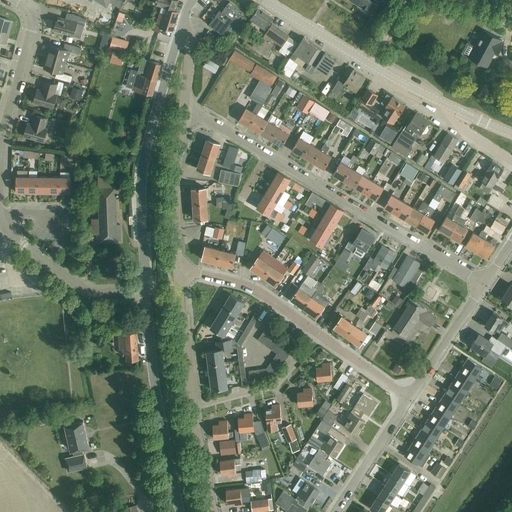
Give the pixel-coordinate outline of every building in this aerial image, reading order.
[(90,0),(97,0),(105,5),(106,5),(108,1),(119,8),(122,0),(90,0)] [(133,2),(133,0),(126,0),(125,0),(123,0),(122,8),(133,11),(135,3),(133,2)] [(175,6),(177,0),(154,0),(153,4),(157,5),(158,4),(178,11),(179,7),(175,6)] [(375,0),(359,0),(357,4),(371,14),(379,2),(375,0)] [(224,35),(240,12),(238,10),(228,2),(221,12),(219,10),(208,24),(224,35)] [(172,31),(178,11),(158,4),(157,5),(161,6),(159,12),(156,22),(153,22),(151,29),(159,31),(160,27),(172,31)] [(264,29),(273,17),(258,6),(249,18),(264,29)] [(57,16),(53,30),(72,35),(80,37),(84,24),(78,23),(78,22),(79,17),(80,16),(70,13),(68,20),(57,16)] [(0,42),(5,44),(12,21),(0,17),(0,42)] [(141,19),(140,27),(150,27),(151,20),(141,19)] [(290,52),(297,43),(288,37),(288,35),(271,23),(264,34),(282,45),(278,50),(285,55),(288,51),(290,52)] [(499,48),(503,42),(500,40),(501,39),(483,30),(469,56),(479,61),(487,65),(497,46),(499,48)] [(112,36),(109,46),(125,52),(129,41),(112,36)] [(315,64),(312,62),(320,49),(302,37),(289,56),(280,71),(289,77),(298,62),(305,66),(304,68),(310,72),(315,65),(326,73),(335,60),(324,52),(315,64)] [(78,53),(80,47),(64,43),(63,48),(49,45),(46,56),(65,61),(68,50),(74,52),(78,53)] [(270,86),(276,76),(234,49),(229,59),(250,72),(250,73),(270,86)] [(70,81),(71,75),(62,73),(65,61),(46,56),(43,68),(56,71),(54,77),(64,80),(70,81)] [(215,72),(219,65),(207,58),(203,65),(215,72)] [(157,80),(162,64),(152,61),(149,60),(145,72),(138,69),(132,89),(151,95),(156,79),(157,80)] [(353,68),(343,82),(344,83),(355,91),(365,77),(353,68)] [(249,126),(261,105),(272,87),(270,86),(259,79),(249,97),(257,102),(252,111),(245,107),(238,120),(249,126)] [(338,79),(331,89),(337,93),(344,83),(343,82),(338,79)] [(276,96),(280,88),(282,83),(278,80),(275,84),(271,93),(276,96)] [(54,93),(56,84),(44,81),(42,87),(43,87),(42,90),(37,88),(33,102),(52,107),(56,94),(54,93)] [(371,105),(378,95),(367,87),(361,98),(371,105)] [(299,91),(293,100),(298,103),(296,106),(307,112),(314,100),(303,94),(299,91)] [(391,97),(386,94),(381,102),(386,105),(385,105),(386,106),(380,115),(393,123),(399,113),(405,105),(391,96),(391,97)] [(260,133),(267,120),(263,118),(268,109),(261,105),(249,126),(260,133)] [(353,109),(349,114),(354,118),(358,112),(353,109)] [(425,124),(427,120),(416,112),(407,125),(405,123),(402,128),(403,128),(395,140),(408,149),(416,136),(412,133),(415,130),(421,134),(425,133),(428,130),(427,125),(425,124)] [(270,139),(278,126),(282,120),(271,113),(267,120),(260,133),(270,139)] [(44,127),(47,118),(34,115),(33,121),(32,124),(27,122),(23,136),(43,141),(47,128),(44,127)] [(346,135),(352,126),(339,118),(336,124),(343,128),(341,132),(346,135)] [(340,128),(335,125),(332,130),(336,133),(340,128)] [(281,146),(289,133),(278,126),(270,139),(281,146)] [(389,128),(383,138),(390,143),(396,132),(389,128)] [(314,141),(318,135),(309,129),(305,135),(314,141)] [(443,161),(458,139),(447,132),(435,151),(433,155),(431,154),(430,156),(428,158),(432,161),(436,156),(443,161)] [(302,155),(309,143),(298,136),(291,149),(302,155)] [(374,154),(379,144),(371,138),(365,148),(374,154)] [(214,158),(216,152),(219,143),(207,139),(202,153),(214,158)] [(313,162),(320,149),(309,143),(302,155),(313,162)] [(324,168),(329,160),(331,156),(325,152),(329,146),(324,143),(320,149),(313,162),(324,168)] [(381,153),(384,147),(379,144),(376,150),(381,153)] [(233,163),(235,157),(238,148),(229,145),(226,154),(224,160),(230,162),(233,163)] [(401,166),(405,160),(391,151),(388,156),(398,162),(397,163),(401,166)] [(209,172),(214,158),(202,153),(197,168),(209,172)] [(222,166),(241,172),(243,166),(233,163),(230,162),(226,161),(224,160),(222,165),(222,166)] [(343,180),(351,167),(340,161),(332,173),(343,180)] [(492,186),(498,177),(497,177),(503,168),(491,161),(480,179),(483,181),(479,187),(487,192),(491,186),(492,186)] [(412,177),(417,170),(406,162),(399,174),(405,177),(407,174),(412,177)] [(354,186),(361,174),(364,169),(358,165),(355,170),(351,167),(343,180),(354,186)] [(218,181),(238,185),(240,173),(220,169),(218,181)] [(470,173),(464,169),(463,170),(462,170),(457,177),(458,178),(455,182),(464,188),(467,183),(465,181),(470,173)] [(277,171),(270,183),(283,190),(287,183),(292,186),(295,182),(289,179),(290,178),(277,171)] [(425,182),(429,176),(422,172),(418,178),(425,182)] [(365,193),(372,180),(361,174),(354,186),(365,193)] [(26,192),(27,176),(16,176),(15,191),(26,192)] [(37,192),(38,176),(27,176),(26,192),(37,192)] [(48,192),(48,176),(38,176),(37,192),(48,192)] [(59,192),(59,176),(48,176),(48,192),(59,192)] [(70,192),(70,176),(59,176),(59,192),(70,192)] [(115,186),(114,176),(97,177),(97,187),(94,187),(95,196),(98,196),(99,225),(96,225),(97,241),(120,240),(119,224),(116,224),(115,195),(118,195),(118,186),(115,186)] [(431,186),(435,180),(430,177),(426,183),(431,186)] [(376,199),(381,191),(383,187),(372,180),(365,193),(376,199)] [(292,186),(291,188),(298,192),(300,189),(301,186),(295,182),(292,186)] [(288,193),(283,190),(270,183),(263,194),(276,202),(281,205),(285,198),(288,193)] [(435,193),(433,197),(438,201),(441,196),(449,201),(454,193),(441,184),(435,193)] [(193,203),(206,202),(205,187),(192,188),(193,203)] [(222,201),(221,190),(214,191),(214,197),(215,197),(216,202),(222,201)] [(330,202),(311,191),(304,203),(309,206),(312,201),(327,209),(330,202)] [(394,213),(401,200),(390,193),(383,206),(394,213)] [(263,194),(256,206),(269,214),(274,217),(277,210),(272,207),(276,202),(263,194)] [(493,194),(488,202),(497,208),(502,200),(493,194)] [(288,209),(291,203),(285,198),(281,205),(288,209)] [(405,219),(412,206),(401,200),(394,213),(405,219)] [(416,225),(428,204),(422,201),(417,209),(412,206),(405,219),(416,225)] [(194,219),(207,218),(206,202),(193,203),(194,219)] [(336,222),(343,210),(330,202),(327,209),(323,214),(336,222)] [(429,216),(434,208),(428,204),(416,225),(427,232),(434,219),(429,216)] [(464,208),(459,217),(463,219),(468,212),(471,206),(467,204),(464,208)] [(460,205),(454,214),(459,217),(464,208),(460,205)] [(314,218),(318,212),(311,208),(308,214),(314,218)] [(475,221),(476,219),(481,211),(475,208),(469,218),(475,221)] [(277,210),(274,217),(281,221),(284,215),(277,210)] [(488,213),(482,210),(481,211),(476,219),(482,223),(488,213)] [(329,233),(336,222),(323,214),(316,226),(329,233)] [(445,216),(437,229),(448,236),(459,217),(454,214),(450,219),(445,216)] [(459,217),(448,236),(459,242),(467,229),(462,226),(465,220),(463,219),(459,217)] [(489,227),(493,230),(500,234),(504,227),(505,226),(494,220),(494,219),(493,220),(489,227)] [(267,224),(261,232),(266,235),(266,236),(278,244),(284,236),(272,227),(271,227),(267,224)] [(304,235),(308,229),(301,225),(298,231),(304,235)] [(489,227),(487,225),(486,225),(483,230),(481,229),(478,235),(472,231),(464,245),(475,251),(483,238),(486,232),(489,227)] [(215,226),(213,233),(221,235),(223,228),(215,226)] [(322,245),(329,233),(316,226),(309,238),(322,245)] [(360,256),(362,255),(374,235),(361,228),(348,249),(360,256)] [(233,241),(235,234),(223,232),(221,238),(233,241)] [(483,238),(475,251),(486,258),(496,240),(492,238),(489,241),(483,238)] [(295,242),(292,248),(303,253),(305,247),(295,242)] [(273,249),(281,255),(284,251),(276,245),(273,249)] [(369,256),(363,266),(368,269),(369,266),(374,269),(378,262),(381,265),(386,267),(395,252),(382,245),(374,258),(369,256)] [(217,262),(220,249),(205,246),(202,258),(217,262)] [(343,248),(333,264),(345,271),(349,264),(345,261),(350,252),(343,248)] [(232,266),(235,253),(220,249),(217,262),(232,266)] [(309,275),(321,259),(312,253),(301,269),(306,273),(309,275)] [(392,278),(392,279),(406,287),(410,290),(421,271),(419,269),(417,268),(420,263),(419,262),(406,255),(398,269),(392,278)] [(263,276),(270,265),(258,256),(250,267),(263,276)] [(270,265),(263,276),(275,285),(283,274),(277,269),(276,269),(280,263),(274,259),(270,265)] [(293,260),(287,269),(292,273),(299,264),(293,260)] [(296,290),(291,298),(303,307),(311,296),(316,288),(316,289),(321,283),(317,280),(311,287),(303,281),(298,287),(296,290)] [(354,294),(361,284),(357,281),(350,290),(354,294)] [(320,292),(325,286),(321,283),(316,289),(320,292)] [(511,285),(510,284),(501,298),(511,305),(511,285)] [(6,299),(17,296),(15,291),(4,294),(6,299)] [(237,313),(243,301),(230,293),(224,305),(237,313)] [(382,302),(385,299),(378,293),(370,303),(374,306),(378,300),(380,301),(380,300),(382,302)] [(316,316),(322,308),(324,305),(311,296),(303,307),(316,316)] [(429,326),(435,316),(425,310),(426,309),(409,298),(405,304),(407,305),(393,327),(405,336),(417,318),(429,326)] [(391,309),(394,305),(387,301),(385,305),(391,309)] [(374,309),(375,307),(370,303),(366,309),(365,308),(359,317),(363,320),(367,315),(369,316),(369,315),(372,317),(377,311),(374,309)] [(230,324),(237,313),(224,305),(217,316),(230,324)] [(359,317),(365,308),(363,306),(360,309),(359,308),(355,314),(359,317)] [(253,323),(260,311),(256,309),(249,320),(253,323)] [(492,311),(484,324),(493,330),(494,329),(499,332),(504,325),(506,326),(509,321),(501,316),(492,311)] [(346,335),(354,324),(341,315),(333,326),(346,335)] [(223,335),(230,324),(217,316),(210,327),(223,335)] [(381,324),(384,320),(377,316),(375,320),(381,324)] [(247,334),(253,323),(249,320),(243,331),(247,334)] [(375,334),(381,325),(374,321),(369,330),(375,334)] [(359,344),(366,333),(354,324),(346,335),(359,344)] [(378,343),(386,331),(383,329),(375,341),(378,343)] [(268,333),(263,330),(257,339),(262,342),(268,333)] [(138,359),(136,331),(118,332),(119,343),(119,352),(126,351),(126,360),(128,360),(138,359)] [(240,345),(240,344),(247,334),(243,331),(236,342),(240,345)] [(509,347),(511,343),(511,339),(500,332),(496,338),(496,339),(505,344),(509,347)] [(262,342),(266,346),(273,337),(268,333),(262,342)] [(488,340),(478,333),(470,346),(484,355),(489,348),(498,354),(505,344),(496,339),(496,338),(491,335),(488,340)] [(88,346),(97,344),(95,334),(86,335),(88,346)] [(266,346),(271,349),(278,340),(273,337),(266,346)] [(208,363),(223,361),(222,349),(231,348),(231,347),(230,343),(230,340),(216,342),(217,349),(206,350),(208,363)] [(279,348),(282,344),(278,340),(271,349),(276,353),(279,348)] [(240,346),(240,345),(236,342),(230,343),(231,347),(236,346),(236,347),(238,359),(242,359),(240,346)] [(288,354),(291,350),(282,344),(279,348),(288,354)] [(276,353),(285,359),(288,354),(279,348),(276,353)] [(276,353),(272,358),(282,364),(285,359),(276,353)] [(272,358),(269,363),(278,369),(282,364),(272,358)] [(473,380),(482,367),(467,358),(459,370),(473,380)] [(210,376),(225,374),(223,361),(208,363),(210,376)] [(317,380),(331,379),(329,362),(321,363),(322,366),(315,367),(317,380)] [(265,368),(272,378),(278,369),(269,363),(265,368)] [(397,374),(401,367),(395,363),(391,370),(397,374)] [(265,368),(259,368),(261,380),(272,378),(265,368)] [(466,392),(473,380),(459,370),(451,382),(466,392)] [(336,381),(333,386),(338,389),(347,377),(347,376),(342,372),(339,376),(336,381)] [(211,389),(227,387),(225,374),(210,376),(211,389)] [(348,395),(353,387),(351,386),(354,381),(349,378),(346,382),(336,397),(341,401),(343,402),(347,405),(349,401),(345,398),(348,395)] [(458,404),(466,392),(451,382),(443,394),(458,404)] [(298,405),(312,403),(311,387),(303,388),(303,391),(297,392),(298,405)] [(485,404),(490,397),(481,391),(477,399),(485,404)] [(368,415),(376,402),(362,393),(357,401),(354,405),(352,408),(361,414),(363,411),(368,415)] [(450,416),(458,404),(443,394),(435,406),(450,416)] [(267,430),(277,429),(277,422),(281,421),(281,420),(279,404),(271,405),(271,408),(265,409),(266,422),(267,430)] [(442,428),(450,416),(435,406),(428,418),(442,428)] [(356,433),(364,420),(359,417),(361,414),(352,408),(342,423),(348,427),(356,433)] [(329,426),(336,415),(327,409),(320,420),(329,426)] [(239,428),(234,428),(235,442),(238,442),(238,437),(240,437),(240,439),(246,439),(246,431),(253,430),(256,434),(264,431),(260,420),(252,420),(251,413),(244,414),(244,417),(238,418),(239,428)] [(434,440),(442,428),(428,418),(420,430),(434,440)] [(83,454),(81,447),(88,446),(82,420),(65,424),(71,449),(72,449),(73,456),(65,458),(68,470),(86,466),(84,454),(83,454)] [(227,431),(226,420),(218,420),(218,424),(212,424),(214,438),(228,437),(228,436),(232,436),(232,431),(227,431)] [(326,433),(326,432),(329,426),(320,420),(316,427),(326,433)] [(299,449),(296,438),(290,423),(281,427),(287,442),(288,441),(292,452),(299,449)] [(262,449),(270,446),(264,430),(264,431),(256,434),(262,449)] [(426,452),(434,440),(420,430),(412,442),(426,452)] [(328,433),(322,441),(311,434),(306,441),(318,449),(328,455),(330,452),(334,455),(343,443),(328,433)] [(234,439),(220,441),(221,453),(235,451),(234,439)] [(422,465),(429,454),(426,452),(412,442),(404,455),(418,464),(419,463),(422,465)] [(322,474),(330,461),(326,458),(328,455),(318,449),(316,452),(307,464),(322,474)] [(299,453),(292,464),(302,470),(306,464),(300,460),(303,456),(299,453)] [(236,475),(235,465),(234,464),(240,463),(240,457),(234,458),(219,460),(221,473),(227,473),(227,476),(236,475)] [(439,477),(446,468),(436,461),(430,471),(439,477)] [(377,462),(371,474),(380,479),(386,467),(377,462)] [(402,481),(409,470),(398,463),(391,474),(402,481)] [(299,475),(302,470),(292,464),(289,469),(299,475)] [(246,481),(261,479),(260,477),(265,476),(264,468),(260,469),(245,471),(246,481)] [(395,492),(402,481),(391,474),(384,485),(395,492)] [(311,502),(319,490),(305,480),(296,493),(298,494),(296,497),(304,502),(306,499),(311,502)] [(428,486),(422,482),(417,490),(423,494),(427,497),(435,486),(430,483),(428,486)] [(388,503),(395,492),(384,485),(377,496),(388,503)] [(242,504),(241,496),(250,495),(249,487),(239,488),(225,490),(227,503),(233,502),(233,505),(242,504)] [(295,498),(283,490),(275,502),(286,509),(284,511),(285,511),(304,511),(307,508),(302,505),(304,502),(296,497),(295,498)] [(377,511),(382,511),(388,503),(377,496),(370,507),(377,511)] [(273,509),(272,498),(268,498),(250,500),(252,511),(269,510),(269,509),(273,509)] [(421,498),(416,505),(420,508),(425,501),(421,498)] [(388,511),(391,511),(395,505),(391,503),(386,510),(388,511)]
